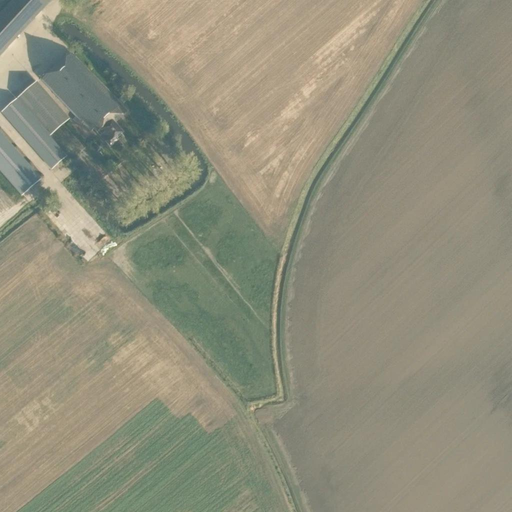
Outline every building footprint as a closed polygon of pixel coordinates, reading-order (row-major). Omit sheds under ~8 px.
[(0,56),(52,0),(13,0),(0,15),(0,56)] [(92,129),(109,148),(116,141),(115,139),(121,133),(113,125),(126,113),(69,52),(40,79),(89,131),(92,129)] [(17,98),(50,136),(68,120),(35,82),(17,98)] [(0,113),(0,114),(50,171),(66,157),(16,100),(0,113)] [(0,172),(21,197),(41,180),(0,132),(0,172)] [(92,217),(78,232),(85,238),(99,224),(92,217)]
